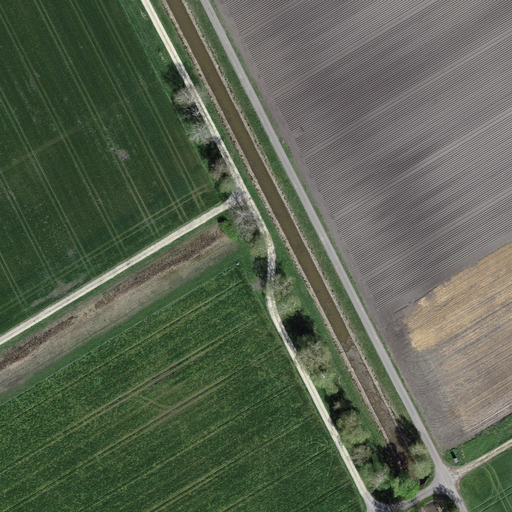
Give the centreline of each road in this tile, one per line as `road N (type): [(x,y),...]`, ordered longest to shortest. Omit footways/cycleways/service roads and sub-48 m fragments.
road 1 (track): [(463,511),(204,0)]
road 2 (track): [(373,511),(277,320),(269,239),(145,0)]
road 3 (track): [(0,339),(243,191)]
road 4 (track): [(511,436),(391,511)]
